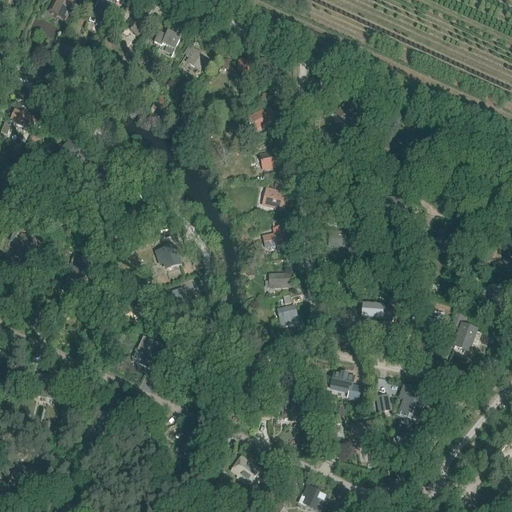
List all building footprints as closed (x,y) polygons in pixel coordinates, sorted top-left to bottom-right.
[(57,0),(51,12),(65,19),(75,2),(71,0),(57,0)] [(104,19),(112,4),(106,1),(104,4),(98,1),(88,20),(93,23),(94,22),(102,27),(105,20),(104,19)] [(147,24),(135,15),(126,27),(138,36),(147,24)] [(159,32),(155,43),(161,46),(162,44),(175,50),(178,44),(182,35),(181,35),(180,37),(168,32),(166,36),(159,32)] [(61,45),(57,52),(73,59),(76,52),(61,45)] [(187,63),(200,72),(208,60),(196,51),(195,51),(192,49),(187,56),(190,59),(187,63)] [(244,72),(242,84),(251,85),(253,73),(255,74),(256,63),(239,61),(238,72),(244,72)] [(347,104),(337,113),(347,124),(362,111),(349,96),(344,101),(347,104)] [(314,104),(313,114),(323,115),(323,105),(314,104)] [(251,118),(257,131),(267,126),(276,122),(276,121),(275,122),(269,109),(270,109),(261,113),(251,118)] [(16,125),(25,129),(26,127),(33,129),(36,122),(15,113),(12,121),(17,123),(16,125)] [(430,144),(419,126),(414,129),(411,131),(414,135),(409,138),(409,139),(404,141),(412,154),(417,152),(430,144)] [(36,149),(36,147),(40,149),(42,142),(39,140),(40,139),(32,136),(28,146),(36,149)] [(59,152),(60,153),(55,159),(64,168),(72,161),(73,163),(80,156),(68,143),(59,152)] [(261,155),(264,170),(269,169),(279,167),(276,153),(266,155),(261,155)] [(72,164),(77,169),(85,161),(80,156),(72,164)] [(392,175),(404,181),(408,174),(396,167),(392,175)] [(92,175),(86,191),(87,191),(93,193),(93,194),(98,180),(99,181),(113,187),(118,173),(104,168),(100,179),(99,179),(99,178),(92,175)] [(440,186),(447,193),(457,184),(451,177),(440,186)] [(275,188),(279,189),(289,192),(291,184),(277,180),(275,188)] [(485,205),(503,217),(510,207),(495,197),(499,190),(496,188),(485,205)] [(274,208),(284,211),(287,196),(278,193),(268,191),(264,206),(274,208)] [(378,202),(379,212),(393,211),(392,201),(378,202)] [(139,220),(138,222),(146,226),(153,209),(143,205),(142,207),(133,203),(128,215),(139,220)] [(96,233),(95,236),(100,238),(106,223),(101,221),(99,225),(98,225),(95,232),(96,233)] [(145,239),(150,228),(140,224),(135,234),(145,239)] [(264,238),(266,246),(277,244),(279,251),(289,248),(284,227),(274,230),(275,235),(264,238)] [(329,231),(328,248),(353,250),(354,233),(329,231)] [(437,244),(434,252),(448,256),(451,245),(453,246),(456,236),(439,231),(435,243),(437,244)] [(18,255),(33,262),(41,244),(22,235),(19,241),(24,243),(18,255)] [(454,251),(461,253),(464,241),(457,239),(454,251)] [(379,254),(385,256),(386,253),(403,259),(406,249),(389,244),(388,247),(382,245),(379,254)] [(166,263),(164,264),(167,270),(180,265),(177,256),(176,257),(173,248),(162,252),(166,263)] [(77,263),(72,277),(88,282),(91,273),(95,263),(74,256),(72,261),(77,263)] [(247,267),(247,275),(255,274),(254,266),(247,267)] [(274,282),(274,289),(291,288),(290,276),(270,276),(270,282),(274,282)] [(50,279),(47,286),(54,289),(57,282),(50,279)] [(505,289),(489,289),(490,310),(506,309),(505,289)] [(173,292),(180,317),(189,314),(182,290),(173,292)] [(289,296),(283,298),(285,305),(291,304),(289,296)] [(363,304),(362,319),(389,321),(390,306),(363,304)] [(278,311),(282,327),(298,323),(294,307),(278,311)] [(415,308),(412,322),(424,325),(425,321),(436,323),(435,328),(441,329),(444,315),(415,308)] [(455,314),(451,327),(459,330),(461,324),(462,322),(467,323),(469,319),(455,314)] [(459,330),(453,346),(470,352),(472,346),(473,345),(477,346),(481,335),(477,333),(478,330),(479,329),(462,323),(461,324),(459,330)] [(169,328),(166,340),(174,343),(177,330),(169,328)] [(144,339),(140,349),(150,353),(145,365),(156,369),(165,348),(144,339)] [(188,366),(193,368),(195,364),(200,366),(205,352),(200,350),(199,355),(194,353),(188,366)] [(251,377),(266,379),(268,364),(248,362),(247,368),(252,368),(251,377)] [(335,375),(332,389),(350,393),(349,397),(358,399),(361,390),(351,388),(353,379),(347,378),(348,376),(346,376),(341,375),(341,376),(335,375)] [(56,399),(58,386),(61,386),(63,380),(39,376),(37,385),(42,386),(40,396),(56,399)] [(27,395),(31,391),(27,387),(22,391),(27,395)] [(419,415),(423,405),(424,405),(428,397),(405,388),(403,394),(408,396),(403,409),(419,415)] [(388,397),(375,399),(378,415),(390,413),(388,397)] [(107,409),(126,418),(131,407),(112,398),(107,409)] [(280,402),(279,411),(284,412),(282,413),(282,415),(284,416),(283,419),(291,420),(291,422),(299,423),(300,416),(301,416),(301,412),(300,412),(301,403),(280,402)] [(346,408),(338,408),(339,416),(347,415),(346,408)] [(353,439),(355,440),(373,437),(370,421),(352,424),(350,426),(349,427),(348,429),(348,431),(348,433),(349,436),(350,438),(353,439)] [(182,440),(179,444),(183,447),(185,445),(189,448),(186,453),(190,456),(195,448),(198,443),(194,441),(196,438),(188,432),(184,429),(180,435),(183,438),(182,440)] [(233,472),(255,487),(259,481),(257,479),(261,474),(242,460),(233,472)] [(12,480),(28,485),(31,475),(32,471),(20,467),(21,463),(17,462),(15,470),(12,480)] [(84,493),(91,495),(94,485),(88,483),(84,493)] [(303,496),(300,504),(307,507),(307,505),(322,511),(328,498),(309,489),(305,497),(303,496)] [(230,502),(235,508),(243,502),(238,496),(230,502)] [(277,504),(271,511),(280,511),(285,506),(279,502),(277,504)]
